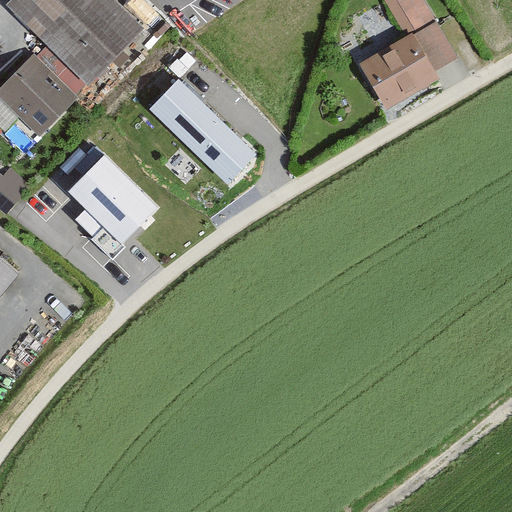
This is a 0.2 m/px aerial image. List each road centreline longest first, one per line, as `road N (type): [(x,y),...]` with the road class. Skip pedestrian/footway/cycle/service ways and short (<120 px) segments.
road 1 (unclassified): [(0,459),(133,301),(301,170),(494,56)]
road 2 (track): [(386,511),(511,410)]
